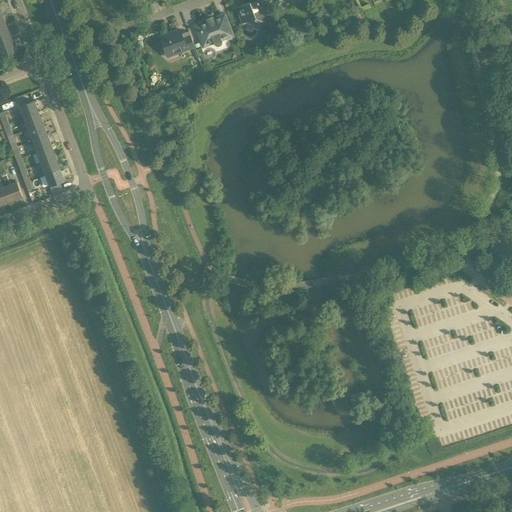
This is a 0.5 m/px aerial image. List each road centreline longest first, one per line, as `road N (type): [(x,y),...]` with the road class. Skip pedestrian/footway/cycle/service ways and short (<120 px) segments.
road 1 (primary): [(256,511),(155,271),(125,165),(83,87)]
road 2 (primary): [(83,87),(107,188),(156,290),(237,511)]
road 3 (residential): [(0,224),(88,192),(39,58)]
